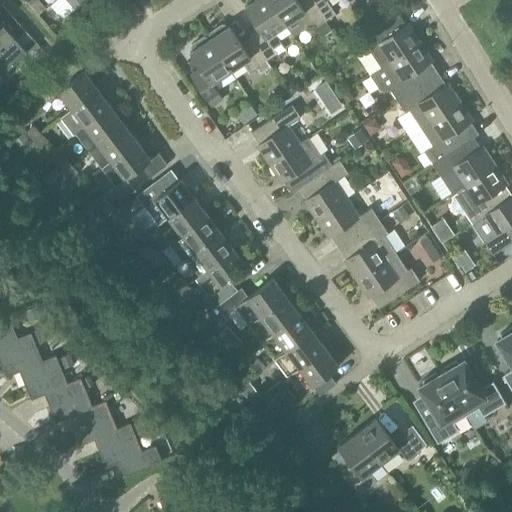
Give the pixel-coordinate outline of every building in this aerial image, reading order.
[(66,0),(75,10),(85,0),(66,0)] [(246,6),(244,7),(259,30),(249,36),(254,43),(266,61),(276,54),(273,49),(281,44),(274,33),(285,26),(267,0),(249,0),(246,2),(246,6)] [(267,0),(285,26),(292,37),(304,29),(303,29),(311,24),(315,29),(325,22),(310,0),(303,0),(298,3),(295,0),(267,0)] [(310,0),(325,22),(335,15),(325,0),(310,0)] [(0,26),(2,25),(4,27),(13,18),(7,12),(0,18),(0,26)] [(364,52),(357,58),(369,76),(420,42),(413,32),(411,33),(397,13),(357,41),(364,52)] [(0,50),(14,38),(16,40),(25,32),(20,25),(10,34),(4,27),(2,25),(0,26),(0,50)] [(270,68),(266,61),(254,43),(244,49),(229,27),(228,28),(223,27),(211,35),(211,39),(209,40),(231,72),(242,64),(249,75),(257,70),(260,75),(270,68)] [(0,76),(26,52),(28,54),(38,45),(32,40),(32,39),(22,47),(16,40),(14,38),(0,50),(0,76)] [(191,51),(190,53),(201,70),(191,77),(211,107),(222,100),(211,84),(231,72),(209,40),(208,40),(204,40),(192,48),(191,51)] [(420,42),(369,76),(378,90),(380,91),(381,91),(382,92),(383,92),(385,91),(388,89),(397,101),(438,74),(425,55),(427,53),(420,42)] [(84,72),(58,92),(72,110),(98,90),(84,72)] [(409,111),(420,129),(460,102),(453,92),(451,93),(438,74),(397,101),(405,114),(409,111)] [(315,89),(322,99),(332,92),(326,82),(315,89)] [(72,111),(61,119),(74,135),(85,127),(111,107),(98,90),(72,110),(72,111)] [(460,102),(420,129),(432,146),(428,149),(436,161),(431,164),(432,164),(478,134),(465,115),(467,113),(460,102)] [(292,105),(251,133),(264,153),(261,154),(269,165),(308,138),(299,143),(288,126),(300,118),(292,105)] [(85,127),(74,135),(74,136),(76,135),(88,151),(98,144),(124,125),(111,107),(85,127)] [(98,144),(88,151),(101,169),(111,162),(137,142),(124,125),(98,144)] [(32,141),(40,134),(32,126),(25,133),(32,141)] [(40,134),(32,141),(40,149),(47,141),(40,134)] [(478,134),(432,164),(440,177),(451,194),(455,192),(495,166),(488,155),(485,157),(473,138),(478,134)] [(339,161),(331,165),(323,154),(320,156),(308,138),(269,165),(276,175),(278,174),(291,193),(339,161)] [(111,162),(101,169),(114,186),(123,198),(149,179),(140,168),(150,160),(137,142),(111,162)] [(55,165),(62,173),(70,165),(63,157),(55,165)] [(404,160),(397,159),(390,163),(401,178),(412,171),(404,160)] [(339,161),(291,193),(291,194),(298,189),(312,209),(309,210),(316,221),(347,199),(335,182),(347,174),(339,161)] [(70,165),(62,173),(70,180),(78,173),(70,165)] [(502,176),(495,166),(455,192),(456,193),(450,197),(452,199),(450,204),(450,208),(452,212),(457,214),(461,213),(462,215),(464,214),(472,224),(511,197),(511,196),(500,178),(502,176)] [(158,226),(168,218),(194,198),(180,180),(161,195),(152,184),(135,197),(158,226)] [(511,197),(472,224),(483,242),(492,255),(511,241),(511,197)] [(162,235),(169,244),(207,215),(194,198),(168,218),(174,226),(162,235)] [(347,199),(316,221),(323,231),(326,230),(338,249),(379,221),(371,209),(359,217),(347,199)] [(104,200),(96,208),(104,216),(112,209),(104,200)] [(181,235),(169,244),(182,262),(194,252),(220,233),(207,215),(181,235)] [(379,221),(338,249),(351,268),(348,269),(356,280),(395,254),(384,236),(387,234),(379,221)] [(141,238),(133,230),(125,237),(133,246),(141,238)] [(194,252),(182,262),(186,260),(198,276),(207,270),(233,250),(220,233),(194,252)] [(140,254),(148,261),(156,254),(148,246),(140,254)] [(199,277),(196,279),(208,296),(203,300),(212,311),(217,307),(237,292),(236,290),(229,281),(247,268),(233,250),(207,270),(198,276),(199,277)] [(163,262),(156,254),(148,261),(155,269),(163,262)] [(395,254),(356,280),(363,291),(365,289),(378,309),(419,282),(410,269),(407,271),(395,254)] [(186,285),(179,278),(171,285),(178,293),(186,285)] [(234,308),(247,326),(286,297),(272,279),(234,308)] [(192,291),(186,285),(178,293),(184,299),(192,291)] [(167,301),(173,308),(183,300),(177,293),(167,301)] [(299,314),(286,297),(247,326),(260,343),(299,314)] [(312,331),(299,314),(260,343),(274,360),(312,331)] [(7,328),(0,330),(0,363),(0,364),(36,350),(30,334),(16,340),(11,326),(7,328)] [(501,338),(497,341),(511,366),(511,370),(503,376),(511,390),(511,326),(499,335),(501,338)] [(219,335),(227,343),(234,335),(227,328),(219,335)] [(312,331),(274,360),(283,369),(282,371),(287,378),(299,369),(325,349),(312,331)] [(234,335),(227,343),(234,351),(242,343),(234,335)] [(339,367),(325,349),(299,369),(320,396),(336,384),(328,374),(339,367)] [(36,350),(0,364),(6,378),(19,373),(25,387),(60,372),(54,357),(41,362),(36,350)] [(257,375),(265,367),(257,359),(250,367),(257,375)] [(441,374),(465,415),(478,408),(483,416),(504,403),(492,382),(480,389),(463,361),(458,364),(456,360),(443,368),(445,372),(441,374)] [(60,372),(25,387),(30,400),(44,395),(50,409),(86,394),(80,380),(66,385),(60,372)] [(465,415),(441,374),(437,376),(435,373),(422,381),(423,384),(419,387),(435,416),(425,422),(437,443),(457,431),(453,423),(465,415)] [(260,398),(248,382),(239,390),(252,404),(260,398)] [(295,398),(287,390),(279,397),(287,406),(295,398)] [(86,394),(50,409),(55,423),(69,417),(74,431),(110,417),(104,402),(91,407),(86,394)] [(110,417),(74,431),(80,445),(94,439),(99,454),(135,439),(129,424),(116,430),(110,417)] [(376,419),(357,433),(380,464),(398,450),(406,460),(416,453),(402,434),(392,441),(376,419)] [(357,433),(338,447),(355,469),(345,476),(359,495),(377,482),(369,472),(380,464),(357,433)] [(135,439),(99,454),(105,468),(119,463),(124,477),(158,463),(160,462),(154,447),(141,453),(135,439)] [(163,511),(180,511),(174,495),(159,501),(163,511)]
